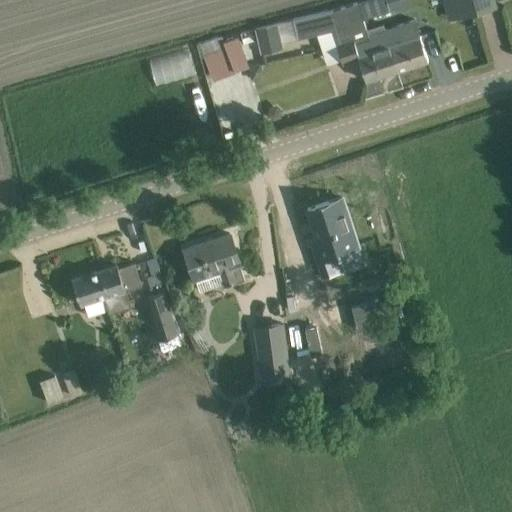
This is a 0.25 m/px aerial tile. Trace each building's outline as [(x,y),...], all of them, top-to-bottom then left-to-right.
[(362,0),(357,2),(363,19),(389,10),(409,4),(407,0),(362,0)] [(448,0),(453,19),(477,13),(473,0),(448,0)] [(473,0),(477,13),(497,8),(494,0),(473,0)] [(328,11),(293,18),(297,38),(317,34),(322,50),(336,46),(341,59),(342,63),(358,58),(365,80),(396,70),(391,54),(376,59),(368,35),(363,19),(357,2),(328,12),(328,11)] [(414,20),(368,35),(376,59),(391,54),(396,70),(428,60),(414,20)] [(262,54),(283,49),(277,23),(256,28),(257,34),(262,54)] [(215,64),(262,54),(257,34),(211,45),(215,64)] [(260,64),(249,68),(252,79),(259,77),(262,70),(260,64)] [(342,251),(363,245),(346,195),(312,206),(325,244),(319,246),(327,273),(346,267),(342,251)] [(205,242),(184,249),(190,268),(195,281),(196,281),(199,290),(201,291),(224,284),(225,286),(236,282),(244,280),(240,267),(240,266),(236,252),(229,233),(212,239),(213,241),(205,244),(205,242)] [(152,261),(135,261),(136,280),(153,279),(152,261)] [(125,289),(137,285),(130,266),(119,270),(117,264),(101,269),(109,294),(103,296),(109,313),(130,306),(125,289)] [(80,304),(103,296),(109,294),(101,269),(72,278),(80,304)] [(159,340),(178,334),(164,293),(145,299),(159,340)] [(394,357),(381,299),(353,306),(366,363),(394,357)] [(292,322),(300,384),(332,380),(324,318),(292,322)] [(272,344),(258,346),(263,382),(291,378),(283,323),(269,325),(272,344)] [(82,392),(74,368),(62,372),(70,396),(82,392)] [(48,403),(63,397),(55,375),(40,381),(48,403)]
